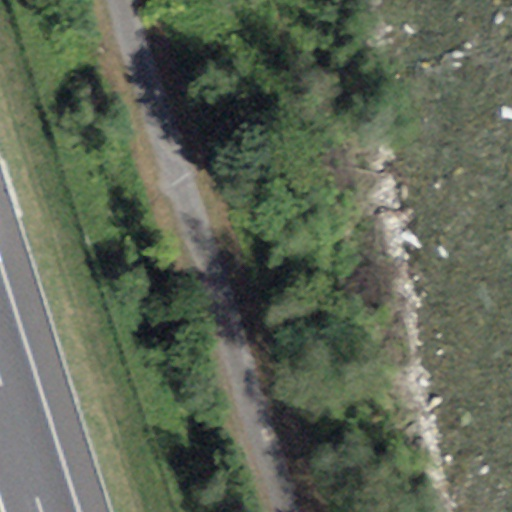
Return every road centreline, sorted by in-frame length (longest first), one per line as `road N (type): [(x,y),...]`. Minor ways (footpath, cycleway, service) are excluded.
road 1 (track): [(158,0),(329,511)]
road 2 (motorway): [(37,511),(0,393)]
